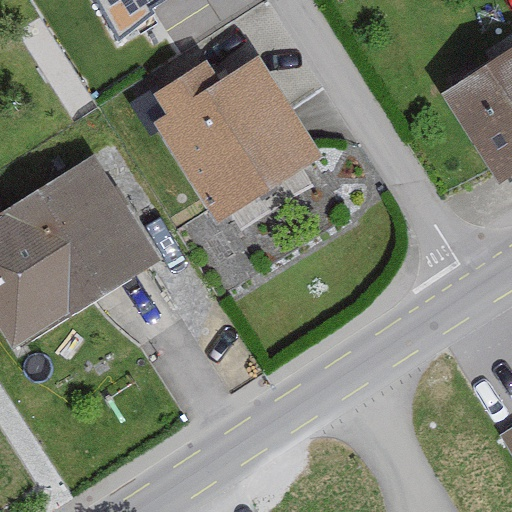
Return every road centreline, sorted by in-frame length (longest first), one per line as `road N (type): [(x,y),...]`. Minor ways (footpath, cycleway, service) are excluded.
road 1 (residential): [(478,292),(157,511)]
road 2 (residential): [(289,0),(478,292)]
